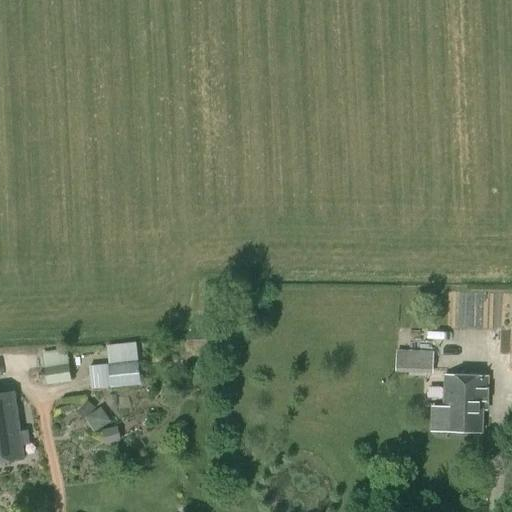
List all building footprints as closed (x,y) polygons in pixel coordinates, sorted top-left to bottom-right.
[(111,389),(141,385),(136,342),(106,346),(108,364),(89,366),(92,389),(111,387),(111,389)] [(73,381),(66,349),(40,354),(43,370),(37,372),(39,380),(45,379),(47,386),(73,381)] [(433,374),(434,351),(396,350),(395,373),(433,374)] [(486,410),(487,379),(445,377),(444,409),(448,409),(447,432),(480,433),(481,410),(486,410)] [(0,395),(0,464),(24,461),(22,446),(30,444),(27,430),(20,431),(14,394),(0,395)] [(87,400),(79,408),(88,416),(96,408),(87,400)] [(88,416),(85,419),(94,433),(111,422),(101,407),(88,416)] [(105,445),(121,441),(117,427),(102,431),(105,445)]
